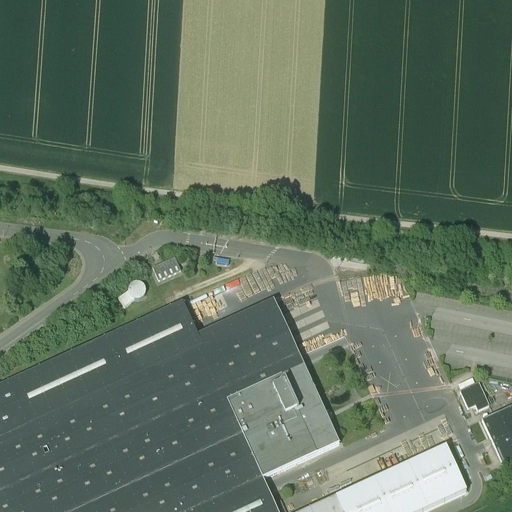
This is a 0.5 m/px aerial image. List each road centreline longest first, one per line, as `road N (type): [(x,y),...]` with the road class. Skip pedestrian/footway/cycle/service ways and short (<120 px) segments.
road 1 (track): [(0,168),(511,237)]
road 2 (unclassified): [(104,263),(95,279),(0,346)]
